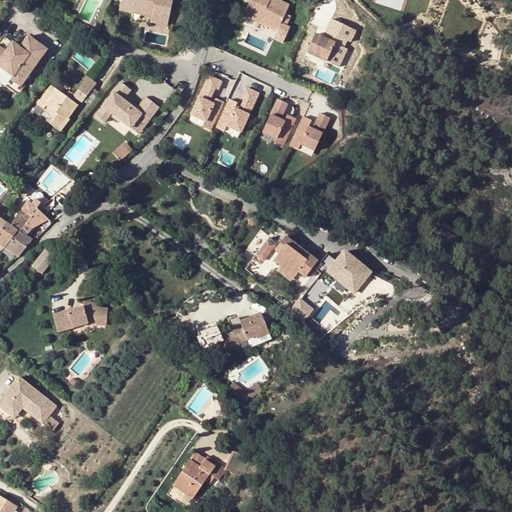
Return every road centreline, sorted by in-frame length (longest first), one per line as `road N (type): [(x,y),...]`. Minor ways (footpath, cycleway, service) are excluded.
road 1 (residential): [(0,280),(159,138),(203,54),(206,0)]
road 2 (unknown): [(175,113),(181,82),(172,62),(103,44)]
